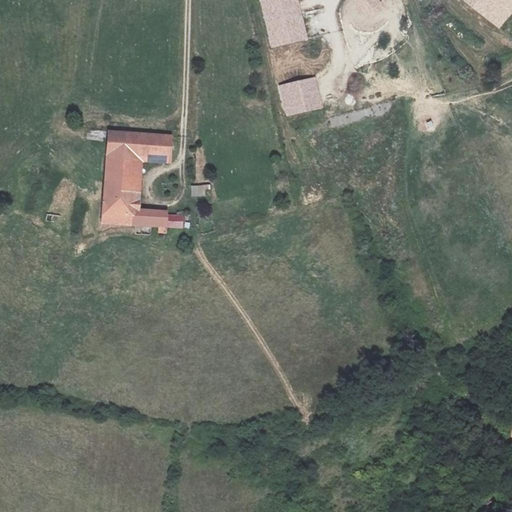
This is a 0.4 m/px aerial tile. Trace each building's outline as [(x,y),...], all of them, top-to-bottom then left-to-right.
[(298,0),(259,0),(270,49),(307,41),(298,0)] [(354,0),(367,16),(384,4),(380,0),(354,0)] [(486,43),(508,19),(495,7),(501,0),(454,0),(448,8),(486,43)] [(286,119),(324,110),(316,77),(278,86),(286,119)] [(97,240),(158,241),(157,225),(125,224),(126,172),(160,171),(160,149),(96,147),(97,240)] [(190,186),(191,197),(207,196),(207,185),(190,186)] [(164,241),(173,241),(173,226),(164,227),(164,241)] [(46,238),(62,241),(63,234),(47,231),(46,238)]
